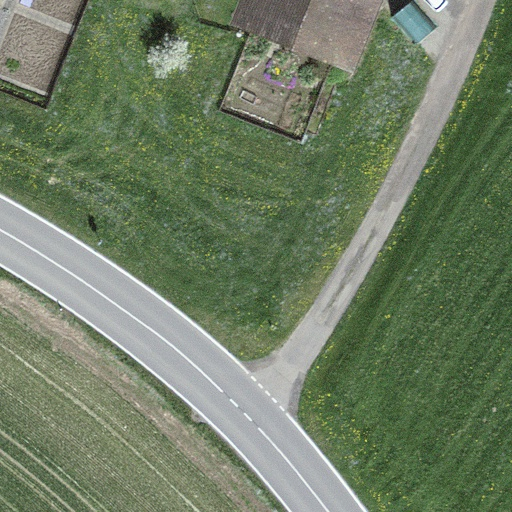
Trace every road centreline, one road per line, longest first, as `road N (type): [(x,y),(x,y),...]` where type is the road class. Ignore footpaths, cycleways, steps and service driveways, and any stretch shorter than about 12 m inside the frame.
road 1 (track): [(470,0),(434,104),(362,258),(250,428)]
road 2 (tertiary): [(321,511),(250,428),(30,243),(0,230)]
